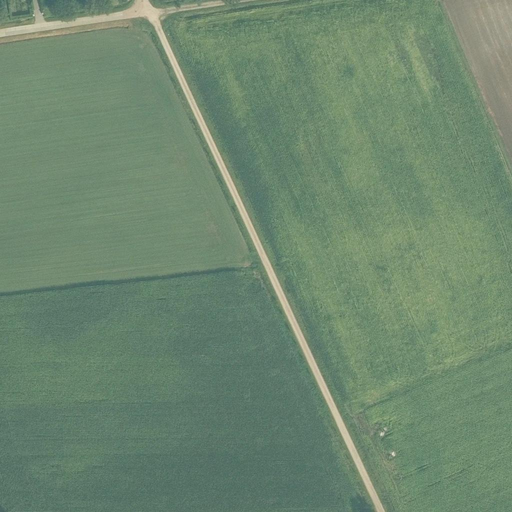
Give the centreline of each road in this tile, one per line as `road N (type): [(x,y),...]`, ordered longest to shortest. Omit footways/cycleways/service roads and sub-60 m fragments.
road 1 (track): [(148,13),(378,511)]
road 2 (residential): [(0,34),(148,13)]
